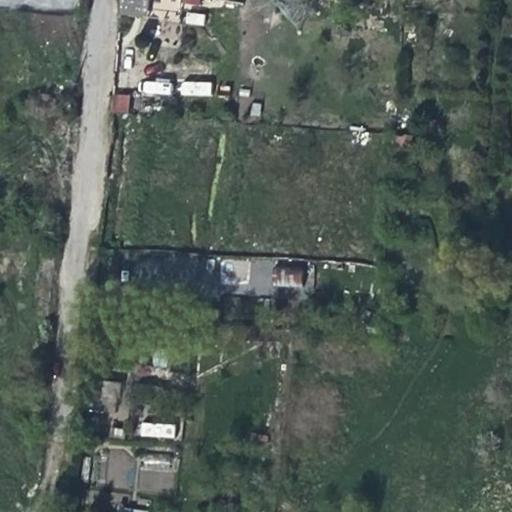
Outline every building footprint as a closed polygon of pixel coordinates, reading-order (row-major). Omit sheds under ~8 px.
[(365,27),(363,27),(360,28),(359,30),(359,33),(360,35),(362,36),(364,36),(366,35),(368,33),(368,31),(367,29),(365,27)] [(170,95),(171,80),(141,78),(141,93),(170,95)] [(180,80),(180,96),(211,96),(212,80),(180,80)] [(129,112),(129,94),(113,94),(113,113),(129,112)] [(273,265),(273,286),(302,287),(302,266),(273,265)] [(102,380),(98,412),(116,414),(120,382),(102,380)] [(174,438),(176,424),(141,420),(140,435),(174,438)] [(142,467),(170,468),(170,455),(143,454),(142,467)]
